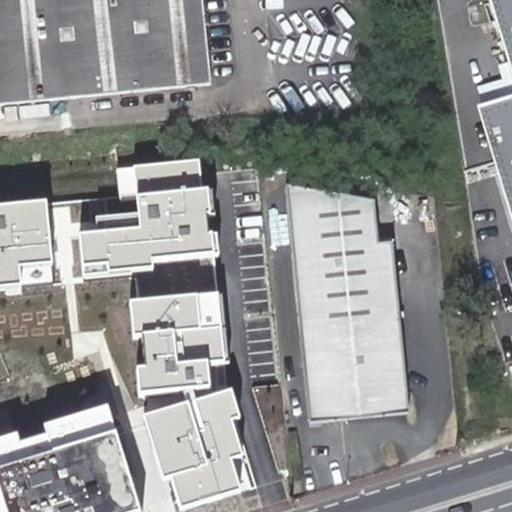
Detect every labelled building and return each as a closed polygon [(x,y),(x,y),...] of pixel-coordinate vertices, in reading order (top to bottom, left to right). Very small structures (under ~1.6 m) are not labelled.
[(192,0),(0,0),(0,108),(202,88),(192,0)] [(511,0),(494,0),(511,61),(511,98),(478,110),(511,211),(511,0)] [(97,236),(79,237),(83,282),(153,275),(152,263),(220,257),(218,236),(207,237),(205,218),(216,217),(214,194),(203,195),(200,164),(117,172),(120,202),(136,200),(138,217),(96,221),(97,236)] [(374,204),(288,190),(309,423),(408,413),(394,245),(379,246),(374,204)] [(50,268),(45,206),(0,209),(0,291),(21,289),(19,271),(50,268)] [(137,372),(139,399),(213,393),(211,367),(228,365),(223,297),(128,304),(131,341),(143,340),(145,371),(137,372)] [(232,393),(143,421),(163,483),(170,481),(179,511),(257,486),(237,424),(241,422),(232,393)] [(18,437),(0,442),(0,511),(138,511),(106,408),(42,428),(46,439),(21,446),(18,437)]
